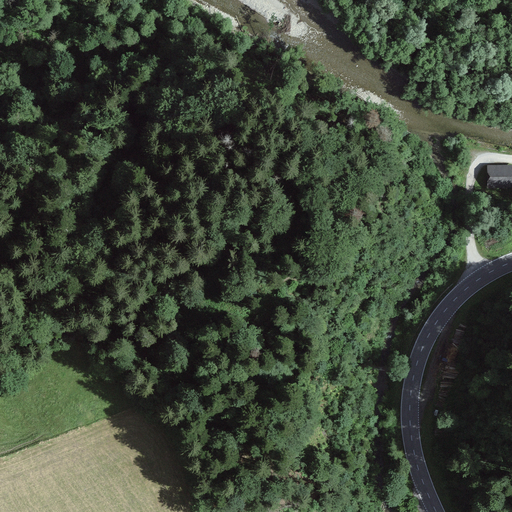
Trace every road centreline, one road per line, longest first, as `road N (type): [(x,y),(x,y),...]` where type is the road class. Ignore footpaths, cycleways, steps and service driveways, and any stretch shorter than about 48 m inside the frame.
road 1 (secondary): [(511,262),(445,310),(414,371),(411,438),(436,511)]
road 2 (track): [(511,158),(482,161),(473,175),(474,282)]
